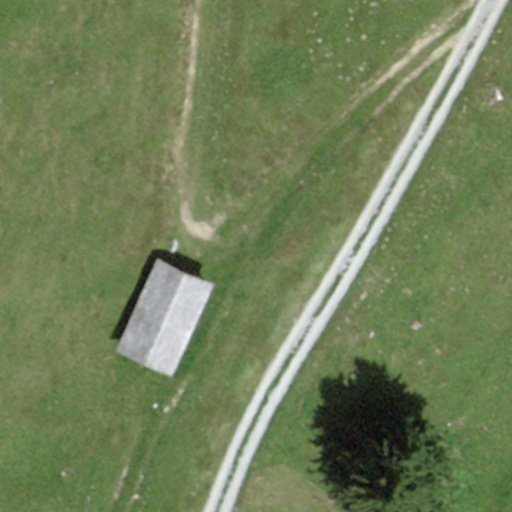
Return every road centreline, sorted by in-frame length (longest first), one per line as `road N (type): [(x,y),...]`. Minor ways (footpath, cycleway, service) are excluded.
road 1 (track): [(484,18),(267,202),(197,242),(208,0)]
road 2 (track): [(494,0),(266,405),(226,511)]
